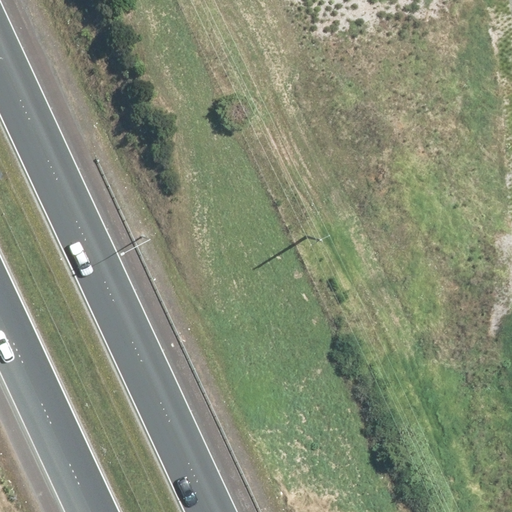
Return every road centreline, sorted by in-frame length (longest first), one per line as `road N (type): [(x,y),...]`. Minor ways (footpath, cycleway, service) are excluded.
road 1 (motorway): [(0,45),(215,511)]
road 2 (motorway): [(91,511),(0,314)]
